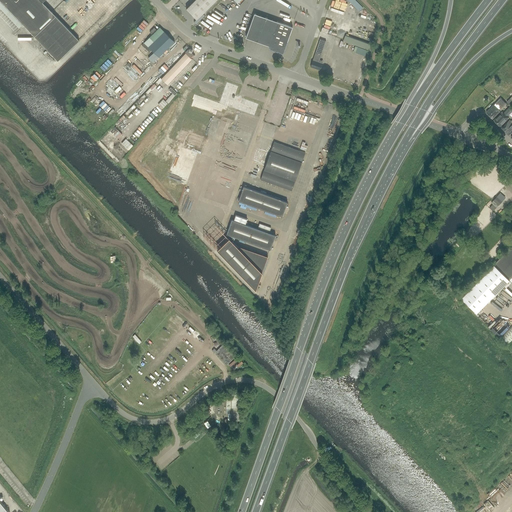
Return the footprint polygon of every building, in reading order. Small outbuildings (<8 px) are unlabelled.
[(0,0),(58,61),(79,40),(40,0),(0,0)] [(195,0),(186,9),(197,20),(216,0),(195,0)] [(350,0),(361,10),(364,6),(357,0),(350,0)] [(255,13),(246,37),(271,46),(271,49),(283,53),(293,27),(255,13)] [(153,63),(175,42),(160,27),(145,43),(155,52),(148,58),(153,63)] [(372,43),(346,34),(345,40),(370,49),(372,43)] [(363,53),(365,47),(356,45),(355,51),(363,53)] [(313,60),(311,67),(320,70),(322,63),(319,62),(323,49),(317,47),(313,60)] [(189,49),(186,52),(186,53),(162,79),(168,85),(195,56),(192,53),(193,51),(189,49)] [(486,112),(489,115),(492,119),(500,111),(494,104),(486,112)] [(497,123),(511,110),(509,108),(504,113),(502,111),(494,120),(497,123)] [(511,111),(511,110),(497,123),(500,126),(509,118),(508,116),(511,111)] [(511,120),(511,121),(510,120),(502,128),(509,135),(511,132),(511,120)] [(305,153),(274,142),(261,180),(291,191),(305,153)] [(244,186),(239,201),(282,216),(287,202),(244,186)] [(493,204),(490,208),(493,211),(504,199),(499,194),(491,203),(493,204)] [(246,224),(247,219),(236,215),(234,220),(246,224)] [(232,220),(227,234),(270,250),(275,235),(232,220)] [(269,232),(271,228),(260,224),(258,228),(269,232)] [(236,245),(230,238),(218,250),(256,290),(268,257),(236,245)] [(511,245),(493,265),(494,265),(461,298),(476,314),(509,280),(511,283),(511,245)] [(507,345),(511,339),(511,326),(500,338),(507,345)] [(227,365),(235,356),(223,344),(215,353),(227,365)] [(238,391),(232,391),(232,396),(227,396),(226,408),(228,408),(227,413),(228,413),(228,420),(240,421),(241,413),(240,413),(240,407),(238,407),(238,391)] [(205,433),(201,428),(199,430),(202,433),(200,434),(198,432),(192,437),(196,442),(204,435),(204,434),(205,433)] [(9,511),(0,501),(0,511),(9,511)]
